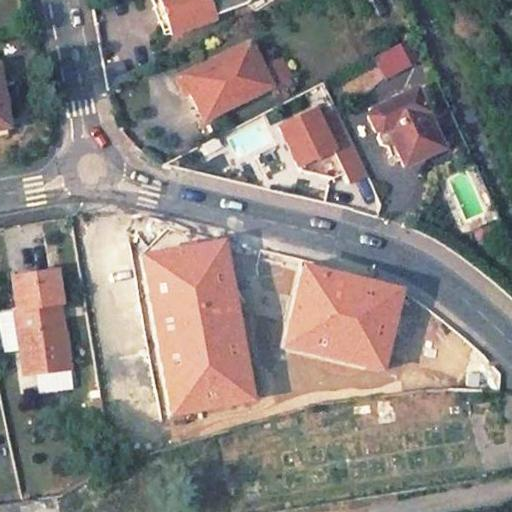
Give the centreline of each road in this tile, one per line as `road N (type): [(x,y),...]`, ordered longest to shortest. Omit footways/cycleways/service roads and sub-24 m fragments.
road 1 (residential): [(511,345),(462,297),(370,247),(89,169)]
road 2 (residential): [(89,169),(61,0)]
